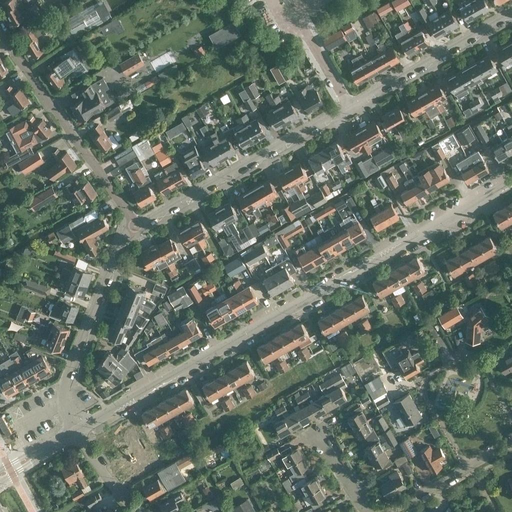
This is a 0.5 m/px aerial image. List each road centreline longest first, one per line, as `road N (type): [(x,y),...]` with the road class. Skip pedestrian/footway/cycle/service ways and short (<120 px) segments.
road 1 (unclassified): [(73,429),(511,178)]
road 2 (residential): [(132,225),(350,106)]
road 3 (residential): [(132,225),(0,35)]
road 4 (residential): [(468,469),(425,392),(432,376),(477,359),(511,421)]
road 5 (residential): [(73,429),(66,375),(132,225)]
road 6 (residential): [(350,106),(511,12)]
